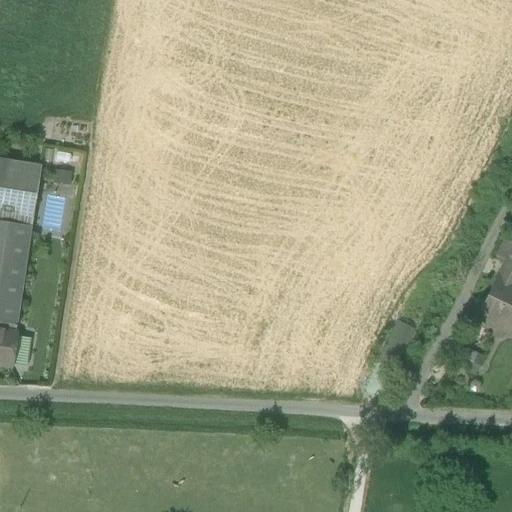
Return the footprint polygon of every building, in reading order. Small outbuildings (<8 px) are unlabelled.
[(40,168),(0,161),(0,224),(30,229),(40,168)] [(30,229),(0,224),(0,325),(15,328),(16,328),(16,326),(15,326),(30,229)] [(511,249),(498,279),(511,285),(511,249)] [(511,285),(498,279),(478,320),(511,335),(511,333),(511,285)] [(376,363),(391,370),(410,328),(395,321),(376,363)] [(0,333),(14,335),(15,328),(0,325),(0,333)] [(14,335),(0,333),(0,366),(10,368),(10,364),(14,338),(14,336),(14,335)] [(14,338),(10,364),(26,367),(30,341),(14,338)] [(480,360),(465,353),(459,368),(474,374),(480,360)] [(435,390),(427,394),(431,401),(439,396),(435,390)]
